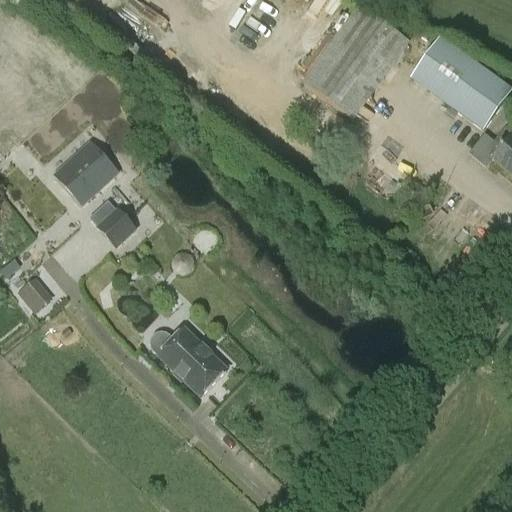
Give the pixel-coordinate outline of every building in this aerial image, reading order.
[(301,88),(354,125),(411,47),(359,10),(301,88)] [(511,96),(511,93),(440,41),(410,82),(483,136),(511,96)] [(511,127),(510,125),(495,144),(485,135),(468,156),(486,170),(493,161),(511,176),(511,127)] [(90,145),(53,179),(83,211),(120,177),(90,145)] [(136,234),(117,212),(97,231),(115,252),(136,234)] [(0,275),(6,282),(20,271),(15,264),(0,275)] [(19,297),(34,317),(51,303),(36,284),(23,294),(19,297)] [(154,355),(154,356),(201,401),(227,374),(184,333),(174,344),(168,339),(167,339),(165,338),(162,337),(160,337),(157,338),(155,340),(153,342),(152,343),(152,344),(151,345),(151,346),(151,348),(151,349),(151,350),(152,352),(152,353),(153,354),(154,355)]
